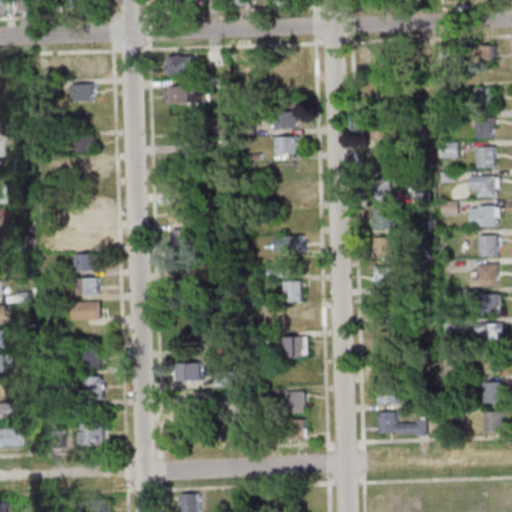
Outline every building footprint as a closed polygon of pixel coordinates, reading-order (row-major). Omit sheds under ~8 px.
[(18,12),(17,0),(27,0),(27,11),(18,12)] [(35,10),(35,0),(49,0),(50,9),(35,10)] [(69,0),(69,8),(91,8),(91,0),(69,0)] [(466,63),(466,46),(491,46),(492,63),(466,63)] [(370,69),(369,49),(386,49),(386,69),(370,69)] [(205,51),(219,50),(219,64),(206,65),(205,51)] [(277,65),(277,69),(286,68),(286,86),(235,88),(234,54),(249,54),(250,66),(277,65)] [(192,55),(192,73),(167,73),(167,56),(192,55)] [(70,60),(92,59),(93,77),(71,77),(70,60)] [(38,81),(53,81),(53,92),(38,92),(38,81)] [(72,84),(93,84),(93,101),(72,102),(72,84)] [(191,94),(203,93),(203,103),(168,104),(168,98),(164,98),(164,90),(168,90),(168,86),(191,85),(191,94)] [(397,103),(413,100),(411,87),(394,90),(397,103)] [(476,104),(476,88),(493,87),(494,103),(476,104)] [(275,129),(274,112),(295,112),(296,128),(275,129)] [(476,138),(476,118),(493,117),(494,138),(476,138)] [(371,140),(371,120),(388,119),(389,140),(371,140)] [(2,122),(19,122),(19,136),(2,136),(2,122)] [(179,144),(179,126),(194,126),(195,143),(179,144)] [(94,152),(73,153),(73,135),(94,135),(94,152)] [(276,154),(275,137),(296,136),(297,153),(276,154)] [(440,157),(440,143),(458,142),(458,157),(440,157)] [(477,147),(494,146),(495,167),(478,167),(477,147)] [(371,151),(389,150),(389,162),(400,161),(400,170),(372,171),(371,151)] [(11,170),(11,157),(26,157),(26,170),(11,170)] [(74,161),(94,160),(95,177),(74,178),(74,161)] [(412,174),(412,163),(426,162),(427,173),(412,174)] [(440,182),(440,172),(455,171),(455,181),(440,182)] [(478,197),(478,189),(470,189),(470,176),(496,176),(496,197),(478,197)] [(391,200),(374,200),(373,179),(391,179),(391,200)] [(277,204),(276,187),(298,186),(299,203),(277,204)] [(412,204),(412,192),(428,191),(428,203),(412,204)] [(442,215),(442,201),(458,200),(458,214),(442,215)] [(193,222),(170,223),(170,212),(172,212),(172,205),(192,204),(193,222)] [(75,222),(75,206),(96,205),(96,221),(75,222)] [(471,208),(479,208),(479,206),(496,206),(497,226),(471,227),(471,208)] [(374,208),(391,208),(392,228),(375,229),(374,208)] [(301,210),(280,210),(280,228),(301,228),(301,210)] [(44,228),(44,215),(58,215),(58,228),(44,228)] [(414,221),(429,221),(429,231),(414,231),(414,221)] [(75,247),(75,230),(97,229),(97,246),(75,247)] [(173,247),(172,229),(193,229),(194,247),(173,247)] [(275,252),(274,236),(303,235),(304,251),(275,252)] [(480,256),(480,236),(498,235),(498,255),(480,256)] [(375,258),(374,238),(392,237),(393,258),(375,258)] [(76,254),(97,253),(98,271),(77,271),(76,254)] [(0,273),(20,273),(20,254),(0,254),(0,273)] [(479,264),(498,264),(498,286),(476,287),(476,271),(479,271),(479,264)] [(375,266),(393,265),(394,286),(376,287),(375,266)] [(46,267),(61,266),(61,276),(46,276),(46,267)] [(268,278),(267,267),(282,267),(283,278),(268,278)] [(76,278),(99,277),(99,295),(77,295),(76,278)] [(283,281),(301,281),(302,301),(284,302),(283,281)] [(15,302),(15,292),(31,292),(31,302),(15,302)] [(482,315),(481,294),(499,294),(499,315),(482,315)] [(377,296),(394,296),(394,305),(403,305),(403,316),(377,316),(377,296)] [(72,303),(99,302),(100,320),(73,321),(72,303)] [(284,331),(283,309),(302,308),(302,331),(284,331)] [(446,329),(446,319),(460,319),(460,329),(446,329)] [(483,344),(483,323),(503,323),(504,335),(500,335),(501,344),(483,344)] [(378,345),(378,325),(396,325),(396,345),(378,345)] [(285,348),(276,349),(275,339),(285,339),(285,337),(308,337),(308,356),(285,357),(285,348)] [(80,368),(79,350),(101,350),(101,367),(80,368)] [(484,374),(483,353),(500,352),(500,374),(484,374)] [(378,376),(378,354),(396,353),(397,375),(378,376)] [(200,380),(177,381),(176,363),(200,362),(200,380)] [(216,387),(215,372),(232,372),(232,386),(216,387)] [(86,399),(85,378),(101,377),(102,399),(86,399)] [(448,388),(448,378),(463,378),(463,388),(448,388)] [(396,382),(396,404),(379,404),(379,383),(396,382)] [(484,382),(502,382),(502,403),(484,404),(484,382)] [(288,413),(287,392),(304,391),(305,412),(288,413)] [(177,411),(177,393),(201,392),(201,410),(177,411)] [(52,409),(52,394),(69,393),(70,408),(52,409)] [(420,406),(420,395),(433,394),(434,406),(420,406)] [(0,403),(8,403),(9,420),(0,420),(0,403)] [(485,433),(485,411),(502,411),(502,432),(485,433)] [(416,434),(397,435),(397,433),(379,433),(378,421),(380,421),(380,413),(396,413),(397,424),(415,423),(415,420),(427,420),(427,436),(416,436),(416,434)] [(288,441),(287,420),(304,420),(305,441),(288,441)] [(81,446),(80,424),(104,424),(104,445),(81,446)] [(26,444),(26,427),(36,426),(37,444),(26,444)] [(0,445),(0,428),(17,428),(18,445),(0,445)] [(48,431),(63,431),(63,448),(49,448),(48,431)] [(200,511),(200,493),(182,493),(182,511),(200,511)] [(108,511),(108,498),(82,498),(82,511),(108,511)]
